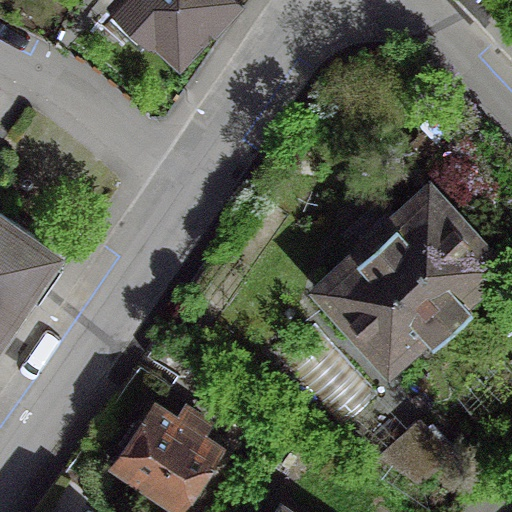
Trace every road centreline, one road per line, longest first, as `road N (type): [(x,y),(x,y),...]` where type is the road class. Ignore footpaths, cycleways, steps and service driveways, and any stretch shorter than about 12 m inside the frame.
road 1 (residential): [(0,460),(187,186)]
road 2 (residential): [(0,54),(54,82),(187,186)]
road 3 (residential): [(187,186),(317,0)]
road 4 (residential): [(419,0),(511,101)]
